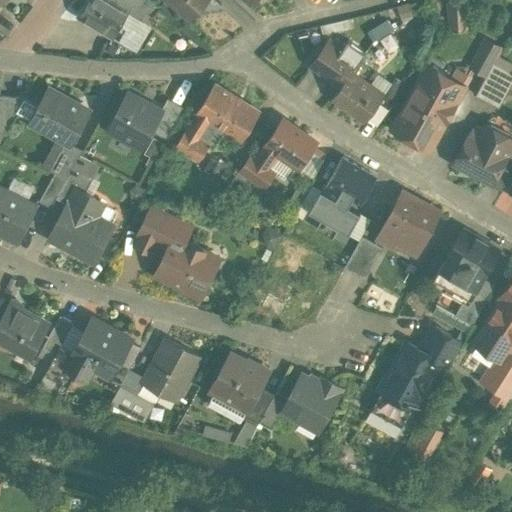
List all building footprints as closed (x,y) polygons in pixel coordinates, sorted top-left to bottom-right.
[(129,10),(112,0),(90,0),(81,16),(114,35),(120,39),(128,26),(124,24),(125,22),(122,21),(129,10)] [(153,0),(112,0),(129,10),(137,17),(153,0)] [(167,0),(176,8),(177,6),(190,18),(206,0),(167,0)] [(467,2),(450,3),(451,27),(468,26),(467,2)] [(361,59),(331,38),(326,45),(321,46),(316,52),(318,57),(313,64),(333,78),(331,80),(340,87),(352,70),(353,71),(361,59)] [(486,38),(472,65),(487,73),(493,62),(497,55),(501,47),(486,38)] [(511,64),(497,55),(493,62),(508,70),(511,64)] [(511,72),(508,70),(493,62),(487,73),(476,94),(500,107),(511,84),(511,72)] [(428,64),(394,127),(431,148),(449,114),(451,114),(453,110),(453,108),(466,85),(439,70),(438,67),(434,65),(431,66),(428,64)] [(353,71),(352,70),(340,87),(334,96),(337,99),(336,100),(346,107),(347,106),(367,119),(385,93),(353,71)] [(261,110),(216,82),(198,110),(198,111),(188,128),(211,142),(211,143),(215,146),(226,128),(243,138),(261,110)] [(90,110),(49,88),(32,120),(66,138),(72,142),(90,110)] [(128,92),(108,127),(142,146),(152,129),(162,111),(161,110),(128,92)] [(25,96),(0,94),(0,131),(5,132),(25,96)] [(184,106),(168,97),(161,110),(162,111),(152,129),(167,137),(184,106)] [(317,140),(285,117),(266,143),(267,144),(258,157),(270,165),(279,152),(299,166),(311,148),(317,140)] [(511,145),(511,139),(485,125),(483,130),(488,134),(485,141),(508,153),(511,145)] [(483,130),(475,126),(471,133),(456,161),(493,181),(508,153),(485,141),(488,134),(483,130)] [(188,128),(187,128),(176,144),(200,159),(211,143),(211,142),(188,128)] [(66,138),(49,168),(68,177),(73,167),(84,148),(72,142),(66,138)] [(326,158),(311,148),(299,166),(313,176),(326,158)] [(253,154),(240,173),(263,189),(276,170),(270,165),(258,157),(253,154)] [(378,175),(343,155),(327,183),(362,202),(378,175)] [(94,178),(73,167),(68,177),(57,197),(68,203),(77,187),(86,192),(94,178)] [(65,179),(56,174),(42,200),(51,205),(65,179)] [(299,204),(309,209),(321,189),(311,183),(299,204)] [(323,190),(321,189),(309,209),(349,232),(361,211),(349,205),(353,198),(327,183),(323,190)] [(0,186),(0,231),(2,232),(4,229),(21,237),(37,205),(0,186)] [(86,192),(77,187),(68,203),(51,237),(52,237),(53,236),(73,246),(72,248),(95,260),(114,225),(91,213),(98,199),(86,192)] [(404,190),(379,234),(415,254),(440,210),(404,190)] [(193,225),(153,206),(140,233),(141,233),(136,244),(152,251),(158,241),(170,247),(175,235),(185,240),(193,225)] [(361,211),(349,232),(359,238),(371,218),(361,211)] [(502,248),(464,226),(435,275),(473,296),(474,297),(478,289),(480,286),(485,277),(502,248)] [(384,246),(363,234),(346,266),(367,277),(384,246)] [(185,240),(175,235),(170,247),(157,274),(177,284),(177,285),(201,297),(216,266),(203,260),(207,251),(185,240)] [(485,277),(480,286),(478,289),(474,297),(473,296),(470,302),(482,309),(496,283),(485,277)] [(506,298),(493,314),(494,315),(477,341),(498,354),(501,349),(506,352),(507,352),(511,343),(511,283),(502,295),(506,298)] [(50,323),(22,308),(23,305),(12,299),(0,320),(0,337),(18,347),(20,344),(34,351),(32,355),(50,323)] [(470,302),(464,299),(456,313),(474,323),(482,309),(470,302)] [(61,315),(44,346),(57,354),(63,345),(75,322),(61,315)] [(132,339),(94,317),(74,352),(66,366),(77,372),(88,378),(95,367),(112,376),(132,339)] [(463,342),(432,325),(420,348),(440,359),(439,360),(450,366),(463,342)] [(202,355),(168,337),(146,376),(143,381),(144,382),(177,400),(202,355)] [(409,342),(393,370),(389,371),(384,380),(385,384),(382,390),(413,407),(439,360),(440,359),(420,348),(409,342)] [(63,345),(57,354),(46,373),(70,386),(77,372),(66,366),(74,352),(63,345)] [(498,354),(483,378),(511,396),(511,355),(507,352),(506,352),(501,349),(498,354)] [(248,363),(231,354),(212,389),(215,391),(247,408),(249,409),(261,386),(269,371),(250,360),(248,363)] [(130,367),(117,390),(117,391),(111,401),(142,418),(152,401),(138,393),(144,382),(143,381),(146,376),(130,367)] [(319,384),(312,381),(313,379),(303,373),(283,410),(301,421),(298,427),(314,436),(318,430),(319,430),(342,388),(323,377),(319,384)] [(261,386),(249,409),(247,408),(243,416),(244,417),(258,425),(260,422),(268,408),(275,393),(261,386)] [(247,408),(215,391),(209,403),(242,421),(244,417),(243,416),(247,408)] [(280,415),(268,408),(260,422),(272,429),(280,415)] [(430,425),(409,464),(421,471),(442,432),(430,425)] [(409,468),(399,463),(393,473),(404,479),(409,468)]
